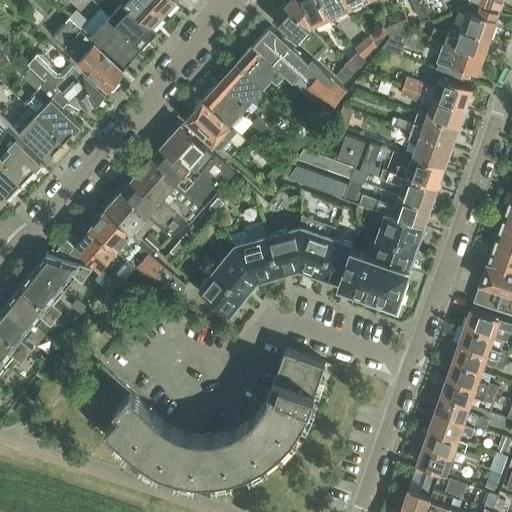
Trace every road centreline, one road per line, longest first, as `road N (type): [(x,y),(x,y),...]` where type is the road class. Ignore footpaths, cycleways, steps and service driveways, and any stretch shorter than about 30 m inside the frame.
road 1 (residential): [(363,511),(511,88)]
road 2 (residential): [(0,270),(234,0)]
